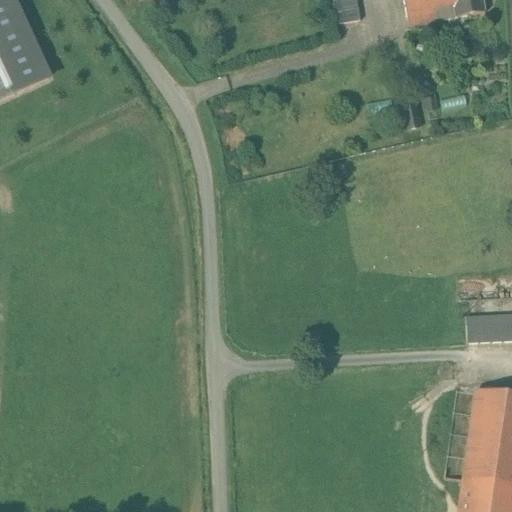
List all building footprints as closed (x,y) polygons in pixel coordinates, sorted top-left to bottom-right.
[(11,0),(0,0),(0,101),(48,80),(11,0)] [(355,0),(332,0),(334,25),(357,23),(355,0)] [(402,0),(407,28),(435,23),(433,12),(454,8),(452,0),(402,0)] [(452,0),(454,8),(456,19),(484,15),(481,1),(487,0),(452,0)] [(500,315),(499,303),(471,304),(472,317),(500,315)] [(467,323),(468,345),(511,342),(510,320),(467,323)] [(511,511),(511,399),(478,395),(460,511),(511,511)]
